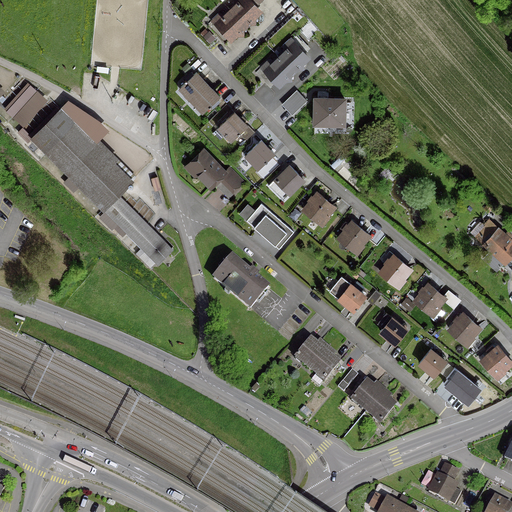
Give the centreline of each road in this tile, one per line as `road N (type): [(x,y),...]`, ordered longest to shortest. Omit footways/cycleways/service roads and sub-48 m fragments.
road 1 (residential): [(511,333),(314,168),(191,40),(170,30)]
road 2 (residential): [(462,432),(447,411),(173,184)]
road 3 (residential): [(0,298),(198,377)]
road 4 (residential): [(173,184),(207,307),(198,377)]
road 5 (residential): [(167,157),(0,61)]
road 6 (residential): [(198,377),(285,426),(317,452),(336,484)]
road 7 (primary): [(62,450),(185,511)]
road 8 (residential): [(170,30),(167,157)]
road 9 (secondary): [(336,484),(449,436)]
